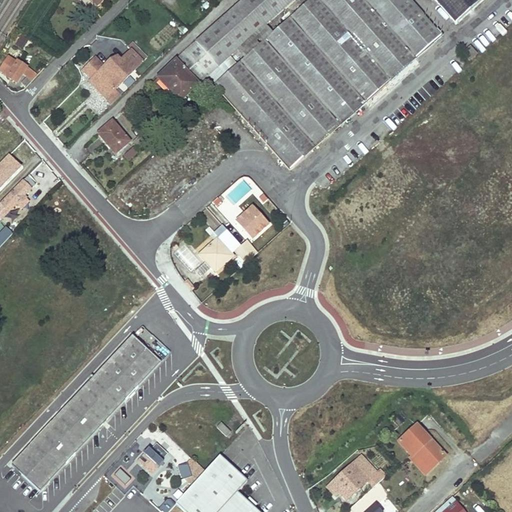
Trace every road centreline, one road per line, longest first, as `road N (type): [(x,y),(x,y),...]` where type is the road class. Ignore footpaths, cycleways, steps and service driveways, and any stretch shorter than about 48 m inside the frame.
road 1 (residential): [(289,187),(502,0)]
road 2 (residential): [(64,511),(158,409),(180,395),(262,386)]
road 3 (residential): [(138,247),(217,174),(246,159),(289,187)]
road 4 (residential): [(327,361),(452,367),(511,343)]
road 5 (residential): [(17,104),(138,247)]
road 6 (residential): [(253,331),(206,327),(192,317),(138,247)]
road 7 (unclassified): [(17,104),(126,0)]
road 8 (residential): [(298,314),(311,234),(289,187)]
road 9 (residential): [(416,511),(511,424)]
road 10 (residential): [(285,394),(284,461),(305,511)]
